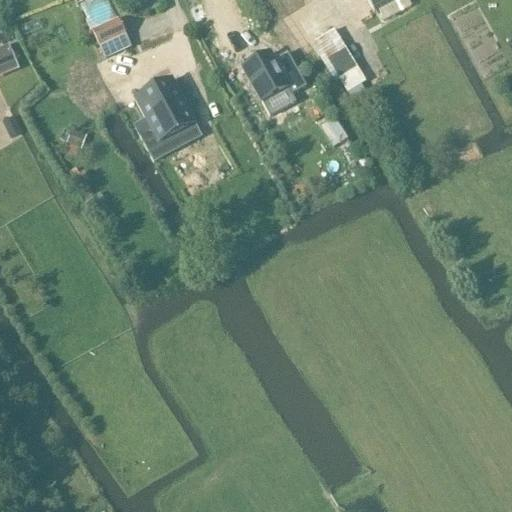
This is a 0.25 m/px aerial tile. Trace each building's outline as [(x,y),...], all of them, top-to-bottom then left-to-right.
[(370,17),(399,0),(361,0),(370,17)] [(493,39),(471,0),(467,0),(448,10),(470,51),(493,39)] [(105,27),(93,33),(104,58),(128,47),(116,22),(105,27)] [(333,32),(317,42),(344,87),(349,94),(360,87),(365,85),(360,77),(333,32)] [(8,48),(0,51),(0,69),(9,66),(14,63),(19,61),(17,56),(12,58),(8,48)] [(275,58),(240,78),(263,118),(298,98),(275,58)] [(156,146),(193,126),(171,84),(134,104),(156,146)] [(13,118),(2,124),(10,141),(21,135),(13,118)] [(81,152),(86,138),(71,132),(66,146),(81,152)] [(83,173),(71,181),(77,190),(89,183),(83,173)] [(98,197),(86,204),(94,216),(105,209),(98,197)]
